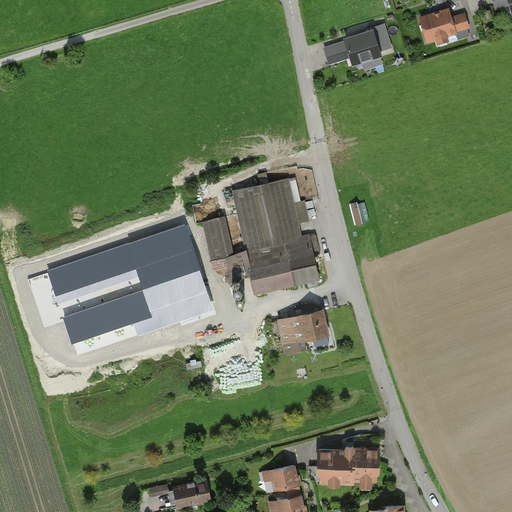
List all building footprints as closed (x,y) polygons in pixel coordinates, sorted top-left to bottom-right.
[(511,0),(492,0),(497,15),(509,11),(511,19),(511,0)] [(418,24),(426,49),(471,35),(465,18),(452,22),(450,14),(418,24)] [(384,54),(394,52),(388,22),(379,24),(384,54)] [(381,55),(373,28),(343,37),(345,41),(325,47),(330,63),(351,56),(353,64),(381,55)] [(321,282),(311,236),(304,237),(303,238),(300,224),(310,222),(305,201),(301,202),(296,178),(232,191),(245,250),(233,252),(226,217),(201,222),(214,272),(223,269),(227,283),(251,277),(255,296),(321,282)] [(184,228),(51,273),(60,301),(141,274),(147,291),(66,318),(74,342),(134,322),(138,334),(212,309),(184,228)] [(324,310),(278,320),(285,357),(308,352),(305,339),(329,334),(324,310)] [(379,446),(318,445),(317,483),(379,484),(379,446)] [(296,464),(264,471),(266,481),(273,480),(275,489),(287,487),(288,494),(302,491),(296,464)] [(173,486),(178,509),(213,501),(208,478),(173,486)] [(167,484),(150,488),(152,497),(169,493),(167,484)] [(305,511),(302,491),(288,494),(289,499),(270,504),(271,511),(275,511),(279,511),(305,511)] [(405,511),(404,502),(368,506),(368,511),(405,511)]
